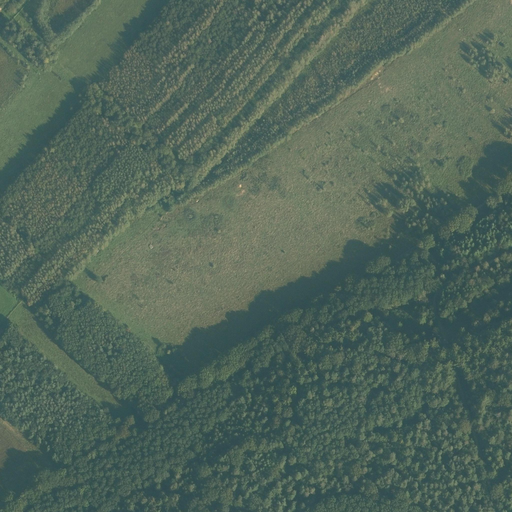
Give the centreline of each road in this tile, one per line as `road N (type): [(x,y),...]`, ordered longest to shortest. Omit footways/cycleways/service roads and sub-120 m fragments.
road 1 (track): [(422,242),(191,390)]
road 2 (track): [(494,511),(428,296)]
road 3 (track): [(191,390),(2,511)]
road 4 (track): [(301,511),(260,375)]
